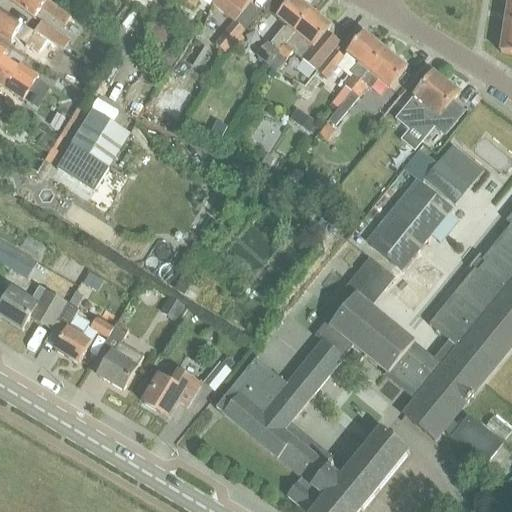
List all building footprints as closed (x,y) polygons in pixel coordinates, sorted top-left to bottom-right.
[(42,0),(11,0),(10,3),(34,21),(41,11),(61,26),(65,29),(71,21),(67,18),(48,3),(46,3),(42,0)] [(151,0),(136,0),(136,3),(147,9),(151,0)] [(183,0),(183,3),(194,9),(198,0),(183,0)] [(218,0),(213,7),(235,25),(250,6),(255,0),(218,0)] [(269,43),(257,57),(269,67),(279,55),(313,14),(296,0),(293,0),(290,4),(285,0),(271,0),(264,10),(277,20),(286,28),(272,45),(269,43)] [(0,12),(0,37),(12,45),(23,28),(0,12)] [(331,29),(313,14),(279,55),(286,61),(294,52),(317,72),(340,44),(328,34),(331,29)] [(40,22),(32,34),(58,51),(62,53),(70,42),(40,22)] [(164,24),(149,26),(152,46),(167,44),(164,24)] [(235,25),(216,46),(226,54),(244,33),(235,25)] [(511,27),(506,26),(502,54),(511,55),(511,27)] [(352,93),(386,53),(365,36),(347,56),(345,60),(335,52),(318,72),(329,81),(339,69),(352,80),(346,88),(334,103),(340,108),(352,93)] [(0,73),(29,93),(33,95),(42,101),(49,89),(37,82),(38,80),(20,68),(17,72),(3,62),(8,54),(0,48),(0,73)] [(166,51),(157,64),(170,72),(178,59),(166,51)] [(352,93),(340,108),(329,122),(336,127),(368,89),(371,91),(378,83),(390,92),(408,71),(386,53),(352,93)] [(29,93),(0,73),(0,87),(23,103),(29,93)] [(409,106),(399,118),(427,140),(429,138),(430,137),(436,129),(446,137),(449,133),(454,127),(465,114),(459,109),(455,106),(453,104),(459,96),(434,76),(427,85),(415,99),(409,106)] [(85,80),(79,90),(84,94),(91,84),(85,80)] [(33,95),(27,104),(36,110),(42,101),(33,95)] [(291,121),(310,134),(316,125),(298,112),(291,121)] [(72,147),(57,171),(94,195),(109,171),(130,137),(93,114),(72,147)] [(266,114),(251,137),(271,150),(286,128),(266,114)] [(218,123),(212,133),(222,139),(228,129),(218,123)] [(327,125),(319,136),(329,143),(336,132),(327,125)] [(44,136),(37,147),(50,155),(57,144),(44,136)] [(421,153),(405,172),(422,186),(425,183),(456,208),(470,190),(484,173),(453,148),(438,166),(421,153)] [(372,154),(361,167),(376,179),(386,166),(372,154)] [(268,157),(262,167),(270,171),(276,162),(268,157)] [(403,274),(453,211),(422,186),(415,194),(371,248),(403,274)] [(327,324),(316,338),(323,344),(324,343),(344,359),(354,347),(388,375),(386,378),(417,403),(404,418),(406,419),(414,425),(414,426),(416,427),(424,433),(424,434),(425,435),(426,435),(434,441),(433,442),(435,443),(444,432),(449,436),(448,437),(486,467),(502,446),(469,420),(461,430),(452,423),(461,412),(511,349),(511,216),(507,223),(511,227),(501,239),(500,240),(500,241),(495,247),(494,248),(483,262),(486,264),(478,274),(475,271),(458,292),(453,298),(452,299),(452,300),(447,306),(446,306),(445,307),(446,308),(440,314),(439,315),(430,327),(448,342),(433,361),(371,310),(396,280),(370,260),(341,296),(351,305),(349,307),(348,307),(346,309),(347,310),(341,317),(339,319),(333,326),(332,327),(327,324)] [(0,242),(0,266),(4,269),(15,251),(0,242)] [(12,267),(31,278),(40,262),(21,251),(12,267)] [(181,282),(175,292),(184,298),(191,288),(181,282)] [(66,311),(69,307),(40,290),(32,304),(12,293),(0,313),(0,319),(22,333),(31,318),(53,332),(55,329),(66,311)] [(76,295),(69,306),(77,311),(84,300),(76,295)] [(170,297),(160,314),(176,323),(186,307),(170,297)] [(66,311),(55,329),(65,334),(55,351),(79,366),(98,335),(91,331),(87,328),(81,338),(69,330),(79,313),(69,307),(66,311)] [(115,331),(98,320),(91,331),(98,335),(109,341),(115,331)] [(117,328),(115,331),(109,341),(103,350),(113,356),(100,378),(124,392),(144,359),(121,345),(128,334),(117,328)] [(255,363),(216,411),(217,411),(218,411),(224,416),(224,417),(278,461),(302,480),(287,498),(304,511),(363,511),(374,499),(407,458),(410,455),(382,432),(349,472),(291,425),(344,360),(344,359),(324,343),(323,344),(296,377),(288,387),(282,382),(283,381),(282,380),(281,381),(258,362),(259,361),(258,360),(255,363)] [(225,361),(222,365),(206,384),(216,392),(232,373),(230,371),(232,368),(225,361)] [(181,375),(174,387),(162,379),(146,405),(169,420),(179,404),(188,410),(202,388),(181,375)]
